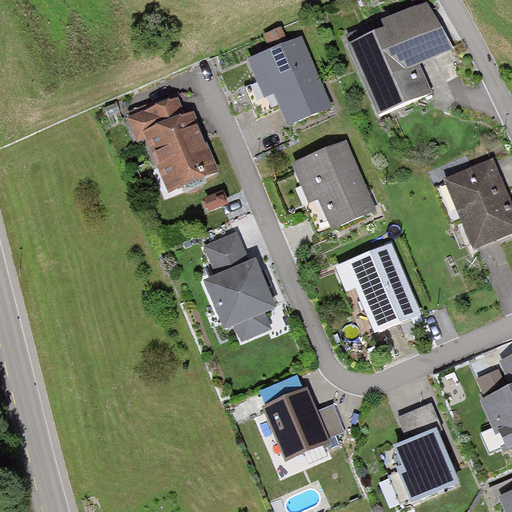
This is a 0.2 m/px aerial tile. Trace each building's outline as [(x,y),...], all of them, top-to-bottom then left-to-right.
[(421,65),(454,50),(426,2),(380,22),(382,28),(344,45),(376,120),(434,94),(421,65)] [(265,39),(270,53),(285,46),(279,33),(265,39)] [(324,87),(303,38),(285,46),(270,53),(251,61),(266,97),(276,93),(291,128),(334,109),(324,87)] [(143,134),(186,116),(178,98),(127,121),(138,143),(145,140),(143,134)] [(200,127),(193,113),(186,116),(143,134),(145,140),(168,194),(219,172),(200,127)] [(369,193),(347,141),(292,165),(301,186),(299,188),(319,234),(376,209),(369,193)] [(494,159),(443,182),(475,253),(511,236),(511,198),(509,193),(494,159)] [(257,259),(250,262),(238,234),(203,248),(216,278),(205,282),(225,330),(235,326),(242,341),(272,329),(266,313),(277,309),(265,280),(257,259)] [(393,245),(336,268),(347,293),(357,289),(375,333),(421,314),(414,296),(393,245)] [(485,399),(480,401),(494,430),(481,435),(491,455),(503,450),(506,452),(511,449),(511,355),(498,362),(501,369),(477,380),(485,399)] [(314,403),(307,387),(262,406),(286,463),(330,445),(328,439),(345,432),(334,406),(318,412),(314,403)] [(398,417),(407,441),(437,429),(438,432),(443,430),(432,404),(398,417)] [(396,469),(398,473),(390,476),(401,504),(412,500),(413,503),(460,485),(453,468),(438,432),(437,429),(407,441),(393,447),(401,467),(396,469)] [(511,511),(511,492),(499,498),(504,511),(511,511)]
